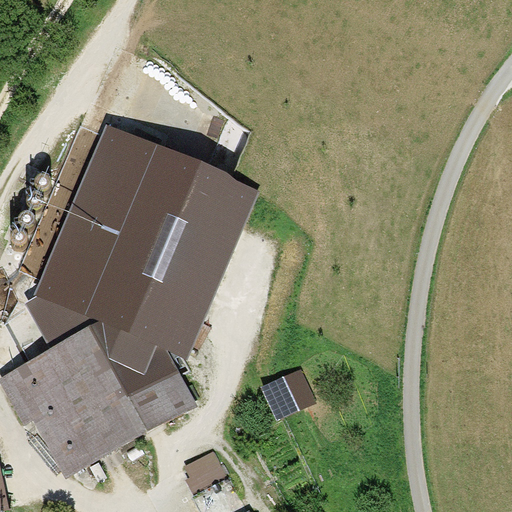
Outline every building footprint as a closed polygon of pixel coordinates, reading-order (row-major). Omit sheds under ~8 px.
[(38,297),(26,304),(53,353),(144,306),(179,373),(258,194),(107,130),(38,297)] [(34,234),(51,244),(73,207),(44,190),(28,217),(40,223),(34,234)] [(53,353),(0,380),(0,386),(23,430),(34,424),(63,479),(198,410),(179,373),(144,306),(53,353)] [(302,371),(265,388),(280,420),(317,403),(302,371)] [(215,453),(186,468),(192,478),(186,481),(195,496),(228,478),(215,453)]
